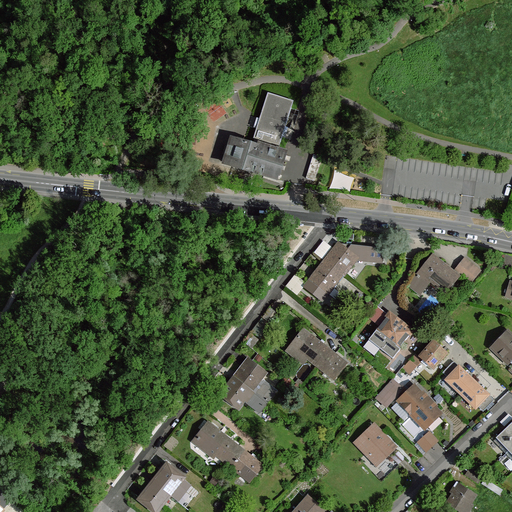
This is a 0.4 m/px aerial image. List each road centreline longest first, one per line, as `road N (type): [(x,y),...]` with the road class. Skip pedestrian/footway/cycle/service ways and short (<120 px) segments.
road 1 (secondary): [(0,178),(511,241)]
road 2 (track): [(130,193),(0,394)]
road 3 (residential): [(393,511),(511,398)]
